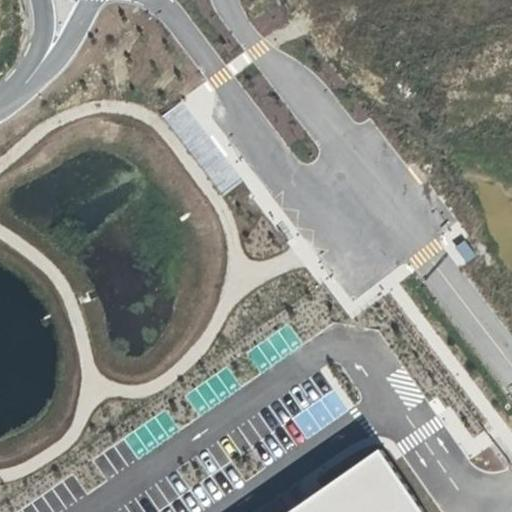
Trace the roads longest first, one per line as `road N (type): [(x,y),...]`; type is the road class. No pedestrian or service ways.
road 1 (unclassified): [(150,0),(292,177),(361,191)]
road 2 (unclassified): [(361,191),(424,255),(511,369)]
road 3 (unclassified): [(361,191),(229,0)]
